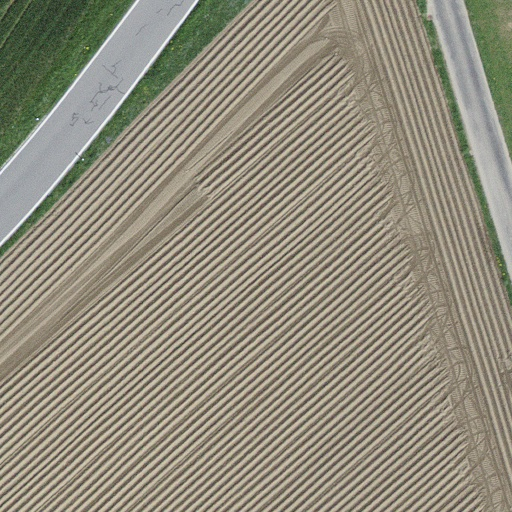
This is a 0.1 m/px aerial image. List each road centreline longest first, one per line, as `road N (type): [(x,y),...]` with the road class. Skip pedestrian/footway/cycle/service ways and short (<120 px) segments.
road 1 (tertiary): [(170,0),(49,160),(0,210)]
road 2 (residential): [(511,238),(444,0)]
